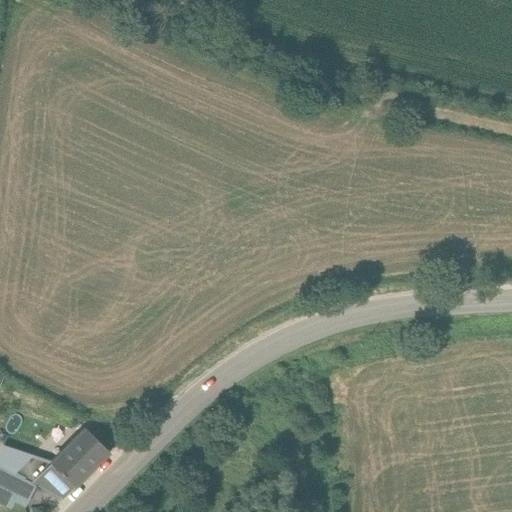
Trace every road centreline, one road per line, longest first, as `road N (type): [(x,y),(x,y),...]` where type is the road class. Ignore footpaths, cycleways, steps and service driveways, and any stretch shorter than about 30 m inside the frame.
road 1 (tertiary): [(81,511),(176,413),(261,349),(384,307),(511,296)]
road 2 (track): [(511,130),(395,104),(350,128)]
